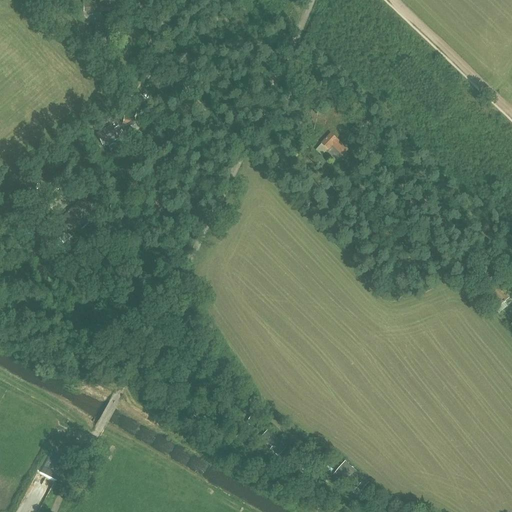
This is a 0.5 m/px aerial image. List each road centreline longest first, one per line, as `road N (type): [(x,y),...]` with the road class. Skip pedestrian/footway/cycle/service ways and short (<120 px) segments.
road 1 (track): [(440,511),(410,511),(289,405),(267,419),(130,371)]
road 2 (track): [(119,392),(221,194)]
road 3 (unclassified): [(221,194),(304,0)]
road 4 (track): [(236,158),(154,39),(147,0)]
road 5 (track): [(395,0),(511,112)]
